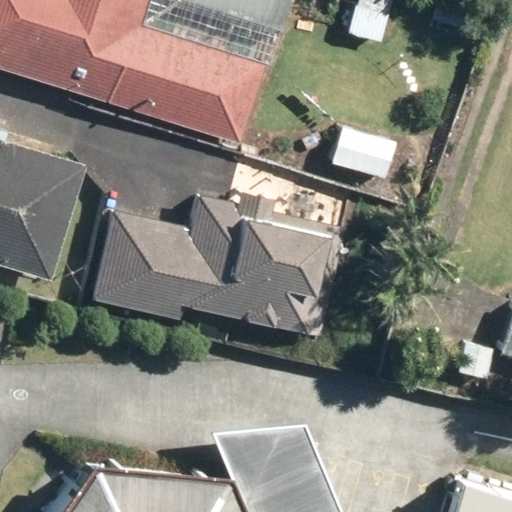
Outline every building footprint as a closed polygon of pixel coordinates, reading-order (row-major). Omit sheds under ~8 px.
[(0,0),(0,66),(237,138),(261,60),(132,21),(138,0),(0,0)] [(288,0),(197,0),(281,26),(288,0)] [(78,158),(0,134),(0,260),(43,273),(78,158)] [(318,331),(341,218),(184,186),(178,219),(104,204),(86,293),(178,312),(180,303),(318,331)] [(511,294),(509,294),(492,348),(511,354),(511,294)] [(511,511),(511,486),(450,469),(437,511),(241,511),(222,465),(78,450),(32,511),(511,511)]
